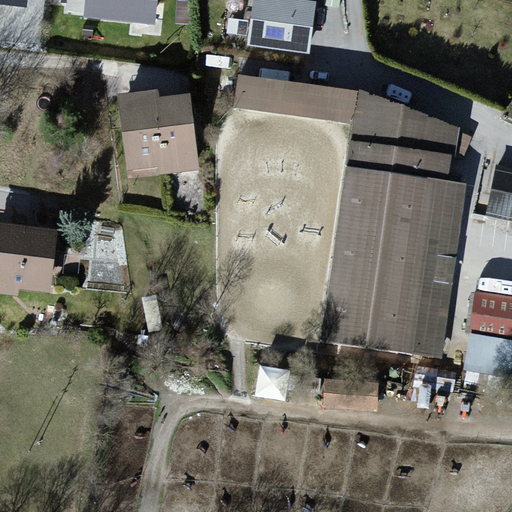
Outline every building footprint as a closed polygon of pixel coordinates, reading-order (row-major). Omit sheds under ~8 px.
[(75,0),(74,18),(154,26),(156,0),(75,0)] [(258,0),(255,0),(250,43),(305,50),(310,6),(258,0)] [(342,91),(230,76),(226,105),(231,106),(338,121),(342,91)] [(459,129),(358,89),(353,125),(323,341),(444,359),(466,184),(447,178),(459,129)] [(158,101),(157,93),(118,96),(125,170),(164,166),(158,101)] [(158,101),(164,166),(194,163),(188,98),(158,101)] [(511,174),(500,173),(492,218),(511,221),(511,174)] [(53,232),(0,229),(0,281),(50,285),(53,232)] [(511,300),(473,295),(467,334),(511,340),(511,300)] [(322,388),(321,406),(372,408),(373,390),(322,388)]
